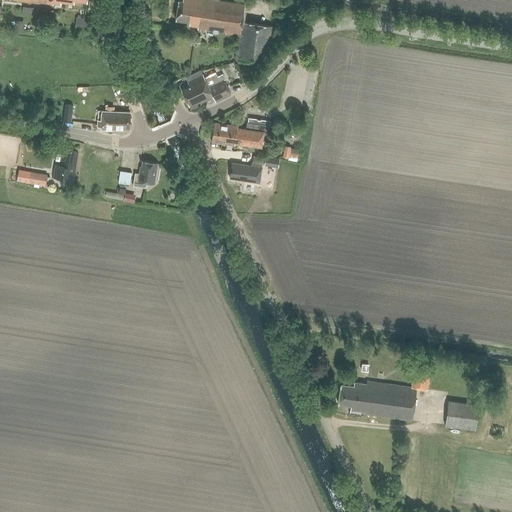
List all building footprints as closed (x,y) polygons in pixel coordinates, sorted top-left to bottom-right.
[(179,1),(176,20),(190,22),(190,26),(198,27),(198,29),(239,36),(235,60),(259,63),(267,55),(272,26),(241,21),(243,5),(214,0),(182,0),(183,2),(179,1)] [(87,31),(88,19),(76,18),(75,30),(87,31)] [(15,31),(23,32),(24,21),(16,20),(15,31)] [(188,81),(203,74),(200,70),(186,77),(188,81)] [(191,85),(181,90),(190,109),(198,105),(198,103),(212,96),(215,102),(230,94),(222,80),(208,88),(202,75),(189,81),(191,85)] [(72,121),(74,106),(65,105),(63,121),(72,122),(72,121)] [(113,132),(114,130),(129,131),(130,112),(102,111),(102,112),(97,112),(97,128),(100,128),(100,131),(113,132)] [(235,128),(233,143),(248,145),(247,150),(257,151),(258,146),(259,146),(261,132),(268,133),(270,121),(248,118),(248,123),(247,122),(246,129),(235,128)] [(233,143),(235,128),(236,125),(214,122),(211,141),(233,144),(233,143)] [(289,149),(290,148),(285,147),(284,151),(279,150),(278,155),(299,159),(300,151),(289,149)] [(65,151),(65,153),(62,153),(60,166),(55,166),(53,176),(60,177),(59,180),(73,182),(77,154),(74,154),(75,152),(65,151)] [(253,156),(252,163),(252,166),(233,163),(230,179),(260,184),(264,158),(253,156)] [(278,160),(264,157),(263,166),(276,168),(278,160)] [(154,184),(157,164),(143,162),(141,175),(135,174),(133,187),(147,189),(147,183),(154,184)] [(60,177),(53,176),(31,172),(29,183),(58,188),(59,180),(60,177)] [(131,185),(133,174),(122,172),(120,183),(125,184),(131,185)] [(128,192),(127,200),(137,202),(139,194),(128,192)] [(427,391),(431,367),(415,364),(411,388),(367,382),(366,385),(354,383),(353,386),(340,385),(338,404),(351,406),(350,413),(412,421),(416,389),(427,391)] [(475,430),(479,405),(449,400),(445,425),(475,430)]
